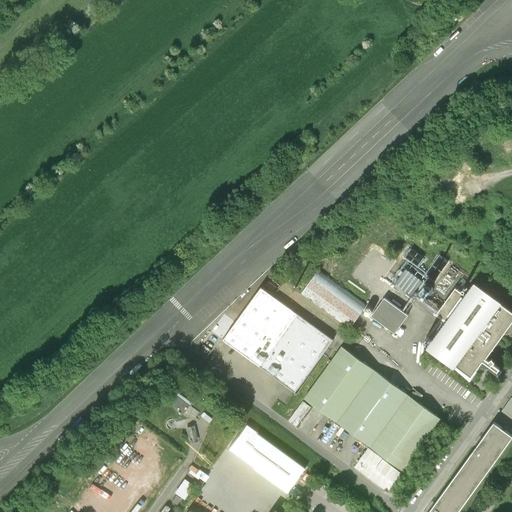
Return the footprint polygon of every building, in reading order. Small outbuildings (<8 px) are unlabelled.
[(317,271),(302,294),(349,328),(366,306),(317,271)] [(447,321),(429,347),(471,379),(483,361),(498,371),(500,367),(486,357),(511,322),(511,310),(481,287),(475,283),(466,296),(455,288),(437,314),(447,321)] [(262,288),(223,339),(296,393),(333,339),(262,288)] [(383,298),(371,316),(396,333),(407,315),(383,298)] [(304,398),(404,471),(442,419),(424,405),(392,382),(366,363),(342,346),(304,398)] [(172,398),(168,403),(187,417),(189,414),(194,418),(196,415),(198,412),(188,404),(190,402),(175,391),(170,397),(172,398)] [(511,397),(502,411),(511,417),(511,397)] [(211,419),(203,412),(200,416),(208,422),(211,419)] [(511,434),(495,422),(429,511),(457,511),(511,436),(511,434)] [(228,449),(288,493),(306,468),(246,425),(228,449)] [(193,426),(185,427),(186,428),(188,442),(196,440),(193,426)] [(402,473),(368,448),(354,467),(388,492),(402,473)] [(184,478),(175,491),(184,498),(194,484),(184,478)]
